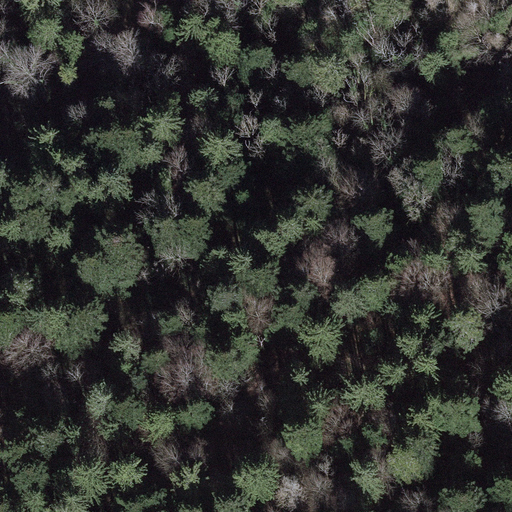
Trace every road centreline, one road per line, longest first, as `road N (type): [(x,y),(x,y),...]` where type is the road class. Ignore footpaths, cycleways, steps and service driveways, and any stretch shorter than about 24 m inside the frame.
road 1 (track): [(133,511),(306,333),(421,267),(511,176)]
road 2 (track): [(383,511),(511,478)]
